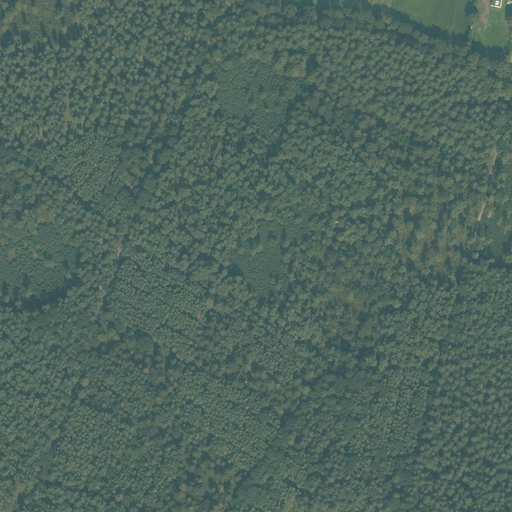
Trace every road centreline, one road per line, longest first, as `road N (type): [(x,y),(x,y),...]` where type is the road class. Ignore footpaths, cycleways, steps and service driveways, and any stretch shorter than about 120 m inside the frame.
road 1 (track): [(439,367),(324,373),(126,239)]
road 2 (track): [(504,86),(377,33),(266,21),(218,0)]
road 3 (track): [(439,367),(511,90)]
road 4 (track): [(126,239),(43,480)]
road 5 (track): [(414,511),(406,485),(439,367)]
road 6 (track): [(0,162),(47,182),(126,239)]
